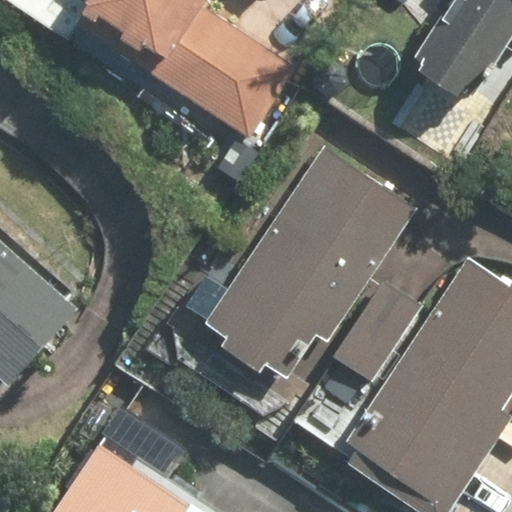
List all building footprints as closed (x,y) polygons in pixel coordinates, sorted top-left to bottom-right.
[(202,4),(204,0),(99,0),(79,33),(253,143),(298,72),(207,15),(210,9),(202,4)] [(511,0),(459,0),(417,66),(477,104),(511,51),(511,0)] [(331,351),(421,212),(323,148),(206,327),(229,342),(223,352),(263,378),(270,371),(290,384),(318,342),(331,351)] [(0,387),(11,397),(84,317),(0,242),(0,387)] [(511,289),(511,292),(469,265),(346,455),(356,461),(347,475),(405,511),(458,511),(511,429),(511,418),(507,415),(511,407),(511,289)] [(126,405),(186,454),(212,421),(152,372),(126,405)] [(204,511),(101,444),(56,511),(204,511)]
